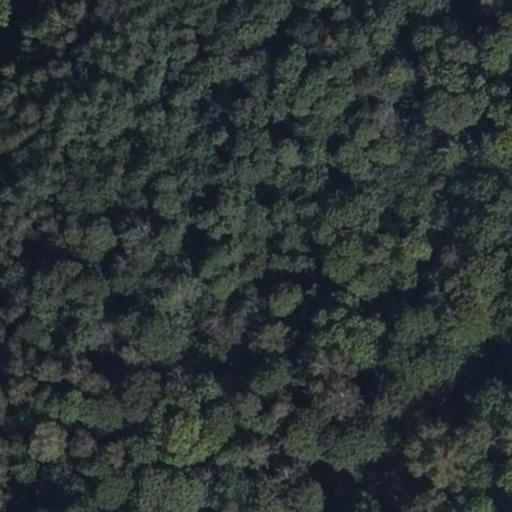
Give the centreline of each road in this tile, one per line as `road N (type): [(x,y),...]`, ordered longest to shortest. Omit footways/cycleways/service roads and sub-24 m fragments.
road 1 (unknown): [(511,500),(368,475)]
road 2 (unknown): [(368,475),(471,381)]
